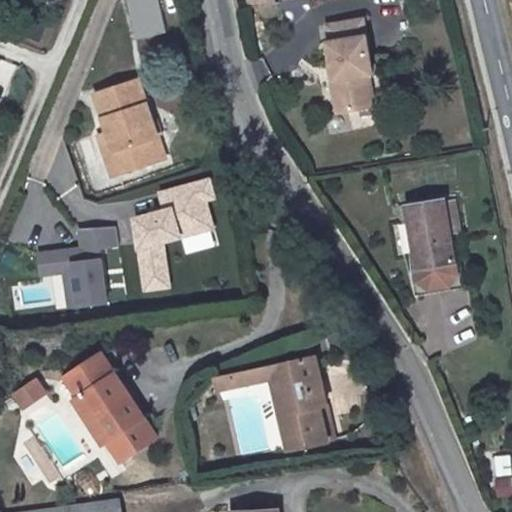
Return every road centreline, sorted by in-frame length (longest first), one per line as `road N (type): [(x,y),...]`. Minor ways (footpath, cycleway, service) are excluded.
road 1 (residential): [(223,0),(251,110),(440,369),(481,511)]
road 2 (secondary): [(511,124),(482,0)]
